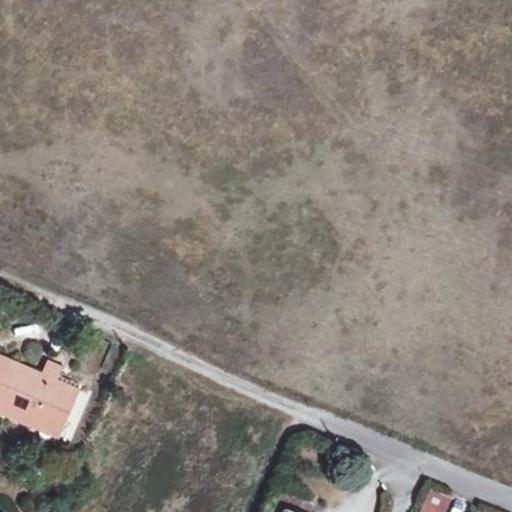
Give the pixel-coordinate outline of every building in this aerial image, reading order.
[(0,412),(38,429),(42,420),(63,430),(77,398),(55,388),(58,380),(64,367),(50,361),(44,373),(0,354),(0,412)] [(81,390),(58,380),(55,388),(77,398),(81,390)] [(42,420),(38,429),(60,438),(63,430),(42,420)] [(443,511),(449,499),(434,492),(425,511),(443,511)] [(451,499),(446,511),(457,511),(461,502),(451,499)]
